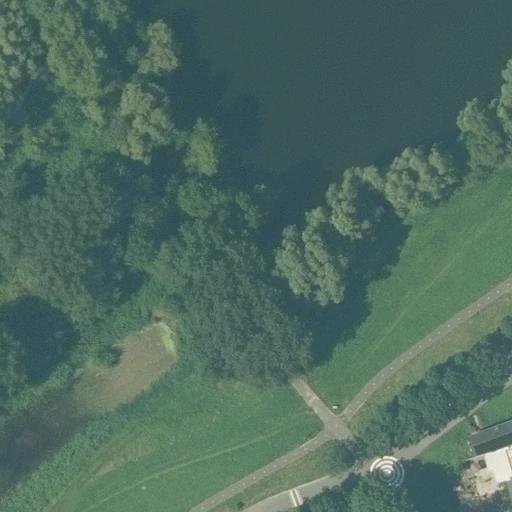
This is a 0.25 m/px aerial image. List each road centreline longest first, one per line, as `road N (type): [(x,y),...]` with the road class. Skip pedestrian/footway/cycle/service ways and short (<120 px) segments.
road 1 (track): [(335,429),(249,329),(185,214)]
road 2 (track): [(69,0),(185,214)]
road 3 (unclassified): [(384,475),(511,370)]
road 4 (tertiary): [(264,511),(384,475)]
